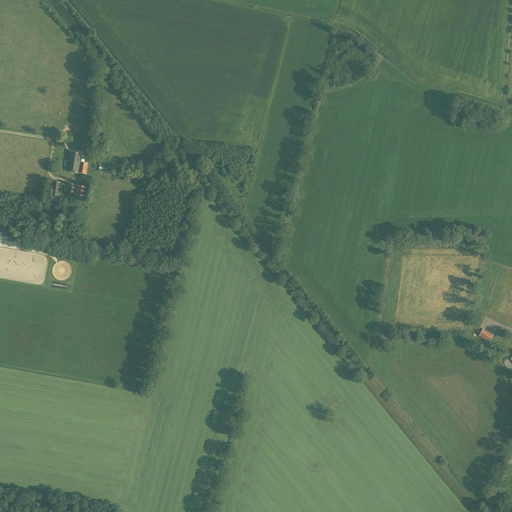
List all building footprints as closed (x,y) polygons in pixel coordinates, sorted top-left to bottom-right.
[(71,152),(69,161),(68,161),(67,171),(86,174),(88,164),(79,163),(81,153),(71,152)] [(50,201),(58,202),(61,183),(54,181),(50,201)] [(68,193),(68,196),(73,197),(75,185),(68,184),(66,193),(68,193)] [(74,197),(83,198),(85,186),(75,185),(74,197)] [(483,329),(479,336),(489,342),(493,335),(483,329)]
